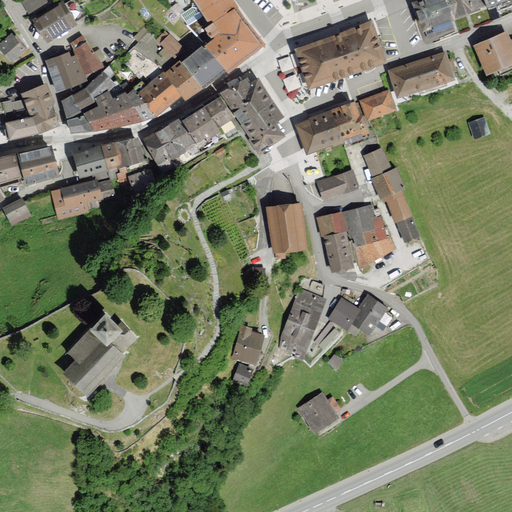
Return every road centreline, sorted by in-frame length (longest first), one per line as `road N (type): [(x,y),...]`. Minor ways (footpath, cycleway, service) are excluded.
road 1 (residential): [(66,138),(148,124),(276,42)]
road 2 (residential): [(327,277),(401,306),(475,431)]
road 3 (primary): [(475,431),(302,511)]
road 4 (track): [(0,397),(118,424),(139,400),(112,385)]
road 5 (residential): [(6,0),(36,46),(66,138)]
road 6 (residential): [(290,107),(411,60)]
